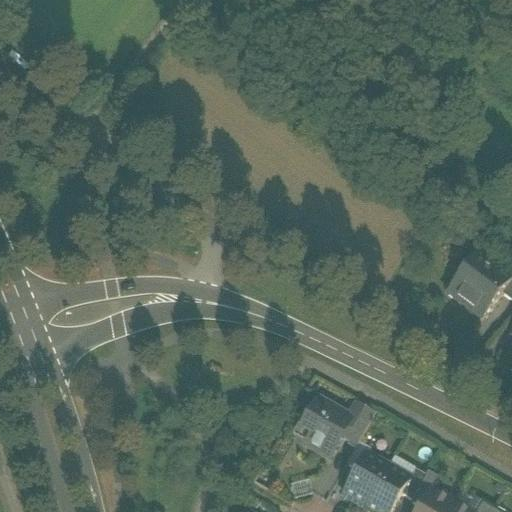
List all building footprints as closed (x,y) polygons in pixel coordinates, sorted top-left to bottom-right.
[(469,312),(483,323),(502,297),(511,283),(511,281),(478,256),(464,275),(462,274),(445,297),(467,314),(469,312)] [(511,304),(511,283),(502,297),(511,304)] [(329,465),(341,444),(346,434),(352,424),(351,423),(318,405),(302,433),(311,438),(306,447),(315,452),(313,456),(329,465)] [(356,453),(359,447),(374,422),(357,412),(351,423),(352,424),(346,434),(351,437),(345,447),(356,453)] [(293,440),(306,447),(311,438),(302,433),(298,431),(293,440)] [(351,437),(346,434),(341,444),(344,446),(345,447),(351,437)] [(304,450),(313,456),(315,452),(306,447),(304,450)] [(371,454),(359,447),(347,469),(358,475),(367,459),(368,459),(371,454)] [(343,501),(361,511),(365,511),(388,471),(368,459),(367,459),(358,475),(343,501)] [(410,483),(388,471),(365,511),(393,511),(401,499),(410,483)] [(401,499),(412,505),(428,476),(426,479),(415,474),(410,483),(401,499)] [(439,482),(428,476),(412,505),(411,506),(420,511),(421,511),(431,496),(439,482)] [(450,511),(453,508),(440,501),(431,496),(421,511),(450,511)] [(442,497),(440,501),(453,508),(454,504),(442,497)]
